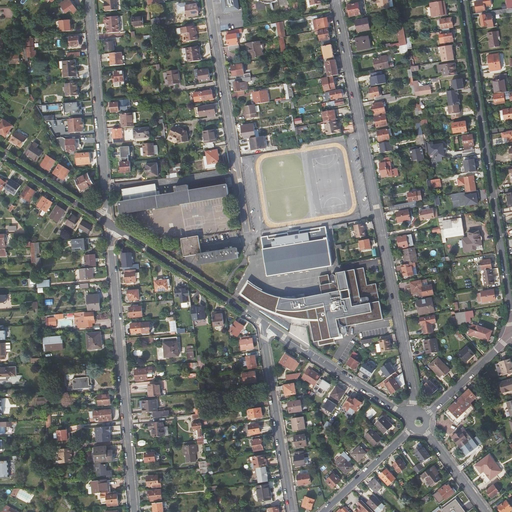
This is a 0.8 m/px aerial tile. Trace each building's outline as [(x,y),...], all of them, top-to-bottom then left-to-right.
[(62,6),(66,12),(67,13),(72,10),(75,13),(80,10),(74,2),(73,3),(70,0),(66,0),(61,4),(62,6)] [(107,0),(108,4),(105,5),(106,11),(118,10),(117,0),(107,0)] [(223,0),(225,11),(240,9),(243,9),(241,0),(223,0)] [(389,8),(387,0),(378,0),(378,1),(379,5),(380,9),(389,8)] [(485,7),(491,6),(490,0),(483,0),(484,0),(475,1),(477,12),(485,11),(485,7)] [(446,10),(445,1),(430,3),(432,18),(446,16),(445,10),(446,10)] [(185,13),(185,17),(188,17),(200,15),(197,3),(186,5),(187,11),(186,11),(186,12),(185,13)] [(361,14),(359,3),(348,5),(350,16),(361,14)] [(482,26),(488,25),(488,28),(494,27),(492,15),(491,15),(486,16),(486,15),(481,16),(482,26)] [(123,16),(105,17),(106,23),(108,23),(108,28),(109,33),(124,32),(123,16)] [(144,25),(143,17),(132,18),(132,24),(133,24),(133,26),(144,25)] [(160,18),(151,19),(153,29),(157,28),(161,28),(160,18)] [(329,28),(327,18),(318,19),(313,20),(315,31),(329,28)] [(370,29),(368,18),(356,20),(358,31),(370,29)] [(454,27),(452,18),(441,19),(442,29),(454,27)] [(71,30),(70,25),(70,19),(59,20),(60,31),(71,30)] [(23,36),(33,35),(32,25),(21,26),(23,36)] [(197,34),(196,25),(177,28),(178,34),(183,33),(183,34),(187,33),(188,41),(198,39),(197,34)] [(384,45),(385,49),(400,46),(407,45),(406,37),(404,26),(397,27),(399,41),(400,43),(398,43),(391,45),(390,43),(384,45)] [(243,32),(242,29),(227,31),(229,44),(239,42),(238,32),(243,32)] [(318,31),(321,45),(332,42),(329,29),(318,31)] [(450,33),(450,30),(431,33),(432,38),(441,37),(442,43),(454,41),(453,33),(450,33)] [(489,38),(490,42),(490,44),(489,44),(489,48),(499,47),(498,40),(500,40),(500,36),(499,37),(498,31),(487,33),(488,38),(489,38)] [(67,37),(68,40),(70,40),(71,46),(80,45),(79,36),(67,37)] [(371,48),(369,36),(357,38),(359,50),(371,48)] [(35,50),(34,37),(23,38),(23,42),(24,47),(27,47),(29,57),(37,56),(37,50),(35,50)] [(107,45),(106,45),(106,50),(115,49),(115,41),(107,42),(107,45)] [(261,44),(261,41),(247,43),(247,47),(248,48),(249,48),(249,50),(249,52),(250,52),(251,58),(257,57),(256,56),(264,55),(263,50),(265,48),(264,44),(261,44)] [(16,43),(16,51),(20,51),(25,51),(24,47),(23,42),(16,43)] [(321,59),(321,60),(334,58),(335,58),(332,45),(323,47),(325,56),(320,57),(320,58),(319,58),(319,59),(321,59)] [(401,54),(409,53),(408,52),(407,45),(400,46),(401,54)] [(453,52),(452,45),(441,47),(442,53),(443,62),(454,60),(453,52)] [(190,53),(191,62),(202,60),(201,51),(199,51),(198,46),(187,48),(183,48),(182,50),(183,53),(184,54),(188,53),(190,53)] [(124,64),(123,52),(119,52),(110,53),(111,65),(124,64)] [(20,63),(20,54),(10,54),(11,63),(20,63)] [(492,69),(492,71),(501,69),(499,54),(488,56),(490,69),(492,69)] [(387,55),(379,57),(379,58),(374,59),(376,70),(390,67),(394,67),(393,63),(389,64),(387,55)] [(326,63),(329,76),(339,74),(335,59),(334,58),(321,60),(321,64),(326,63)] [(60,61),(60,68),(64,68),(65,77),(77,76),(76,68),(75,60),(60,61)] [(443,72),(444,77),(458,75),(457,70),(456,70),(455,63),(438,66),(439,72),(443,72)] [(235,76),(235,79),(243,78),(251,77),(251,73),(245,74),(243,64),(232,66),(234,76),(235,76)] [(211,80),(209,69),(199,70),(199,68),(195,69),(196,76),(198,76),(200,78),(201,81),(211,80)] [(121,82),(125,81),(124,70),(115,71),(116,75),(114,75),(115,87),(121,86),(121,82)] [(170,84),(181,82),(179,70),(168,71),(170,84)] [(371,84),(372,86),(380,84),(377,74),(367,76),(369,84),(371,84)] [(334,76),(328,76),(329,78),(323,79),(324,85),(330,83),(331,90),(336,88),(334,76)] [(452,80),(454,90),(458,90),(464,89),(463,79),(452,80)] [(507,92),(505,79),(500,80),(493,81),(495,93),(504,92),(507,92)] [(248,90),(247,84),(244,85),(243,82),(240,82),(239,81),(234,82),(235,92),(238,91),(244,91),(245,90),(248,90)] [(419,87),(418,81),(414,81),(416,93),(416,95),(416,96),(432,94),(431,85),(419,87)] [(79,96),(78,82),(65,83),(66,97),(79,96)] [(375,97),(376,100),(387,98),(390,98),(393,97),(393,93),(381,96),(379,86),(370,88),(372,98),(375,97)] [(343,97),(342,89),(338,90),(330,91),(332,99),(343,97)] [(214,99),(212,90),(194,93),(195,102),(214,99)] [(253,99),(254,104),(256,104),(269,102),(267,90),(253,93),(255,99),(253,99)] [(458,99),(458,95),(459,95),(458,90),(454,90),(448,91),(450,106),(459,105),(461,104),(460,99),(458,99)] [(504,93),(494,95),(495,104),(505,103),(504,98),(510,97),(511,101),(511,100),(511,90),(507,92),(504,92),(504,93)] [(112,111),(128,110),(128,106),(130,106),(130,99),(117,100),(117,102),(111,103),(112,111)] [(78,102),(66,103),(66,112),(71,111),(71,115),(82,114),(82,110),(80,110),(80,106),(78,106),(78,102)] [(375,115),(386,113),(384,102),(373,104),(375,115)] [(209,115),(209,117),(216,116),(216,114),(215,104),(197,107),(199,117),(209,115)] [(258,117),(256,104),(254,104),(249,105),(245,106),(246,111),(245,112),(246,119),(258,117)] [(460,113),(459,105),(449,106),(448,106),(450,115),(451,114),(452,118),(463,116),(462,113),(460,113)] [(511,119),(511,108),(500,110),(502,121),(511,119)] [(323,112),(325,122),(326,121),(337,119),(335,109),(323,112)] [(133,112),(127,113),(121,113),(122,119),(124,119),(124,127),(135,126),(134,122),(134,118),(137,118),(137,112),(133,112)] [(377,127),(388,125),(386,115),(375,117),(377,127)] [(82,118),(69,119),(71,133),(83,132),(82,118)] [(328,135),(343,132),(342,126),(338,127),(337,119),(326,121),(328,135)] [(0,131),(7,136),(14,125),(4,120),(0,126),(0,131)] [(468,131),(466,121),(453,123),(454,134),(468,131)] [(256,137),(256,134),(255,129),(254,124),(242,126),(244,136),(244,139),(248,139),(256,137)] [(179,143),(189,141),(188,131),(182,128),(181,129),(179,128),(176,126),(174,126),(174,127),(170,134),(175,137),(175,136),(178,137),(179,143)] [(135,129),(136,141),(150,140),(149,128),(135,129)] [(113,129),(114,143),(124,142),(122,129),(113,129)] [(204,145),(204,149),(214,147),(213,142),(217,142),(215,129),(204,131),(206,145),(204,145)] [(389,129),(378,131),(380,141),(390,139),(389,129)] [(511,141),(511,130),(503,132),(504,137),(508,136),(509,142),(511,141)] [(28,138),(16,131),(10,141),(16,144),(16,143),(22,147),(28,138)] [(415,136),(417,146),(422,145),(425,144),(424,140),(424,137),(423,134),(415,136)] [(465,147),(465,151),(474,149),(473,146),(475,146),(473,134),(463,136),(465,147)] [(266,148),(264,136),(256,137),(256,139),(250,139),(252,150),(266,148)] [(68,139),(64,137),(63,137),(57,138),(59,142),(65,152),(71,152),(75,151),(77,151),(76,139),(68,139)] [(34,158),(38,161),(44,151),(33,145),(35,142),(32,140),(25,152),(27,154),(34,158)] [(380,143),(382,153),(394,150),(392,141),(380,143)] [(145,156),(156,155),(154,143),(144,143),(145,156)] [(435,158),(444,157),(443,145),(433,146),(433,143),(429,143),(430,158),(435,157),(435,158)] [(422,148),(422,145),(417,146),(410,147),(412,161),(416,160),(418,160),(419,161),(425,160),(422,148)] [(120,147),(121,161),(130,160),(129,155),(131,155),(130,146),(120,147)] [(206,168),(217,166),(217,163),(221,162),(218,149),(207,151),(207,156),(204,156),(206,168)] [(91,164),(90,153),(77,154),(78,165),(91,164)] [(50,170),(57,161),(48,155),(41,165),(50,170)] [(383,177),(389,176),(393,175),(392,168),(390,158),(379,160),(383,177)] [(466,173),(477,171),(475,159),(464,161),(466,173)] [(130,161),(130,160),(121,161),(121,162),(120,162),(120,172),(132,172),(131,161),(130,161)] [(176,163),(177,172),(186,171),(185,162),(176,163)] [(147,169),(147,173),(148,173),(149,177),(159,176),(158,163),(147,164),(148,168),(147,169)] [(65,180),(71,170),(61,164),(55,173),(65,180)] [(81,191),(94,183),(89,174),(76,180),(81,191)] [(474,176),(464,177),(465,185),(466,185),(467,192),(476,191),(474,176)] [(5,182),(0,177),(0,188),(3,191),(5,188),(9,182),(7,180),(5,182)] [(9,182),(5,188),(15,194),(21,185),(17,183),(15,182),(15,181),(11,179),(9,182)] [(228,186),(227,179),(198,184),(167,189),(168,194),(158,196),(156,185),(123,190),(125,201),(120,202),(121,214),(127,213),(127,212),(170,205),(211,198),(230,195),(228,186)] [(440,186),(439,179),(431,180),(433,187),(440,186)] [(449,185),(452,184),(453,193),(461,192),(459,179),(449,181),(449,185)] [(22,196),(30,201),(37,191),(28,186),(22,196)] [(478,190),(476,191),(467,192),(452,194),(453,201),(460,200),(461,206),(479,204),(478,199),(480,198),(478,190)] [(422,199),(421,191),(408,193),(410,202),(422,199)] [(39,205),(48,211),(54,202),(45,196),(39,205)] [(410,202),(389,206),(390,212),(411,208),(410,202)] [(51,216),(60,222),(67,211),(58,205),(51,216)] [(435,218),(433,208),(419,211),(421,220),(435,218)] [(411,220),(409,210),(397,213),(399,222),(411,220)] [(464,235),(461,214),(438,218),(442,239),(446,238),(464,235)] [(75,228),(81,219),(73,215),(67,223),(75,228)] [(93,225),(84,220),(81,225),(79,227),(89,233),(93,225)] [(366,236),(365,231),(364,228),(365,228),(364,223),(354,225),(355,231),(356,231),(357,237),(366,236)] [(265,260),(268,276),(285,273),(308,270),(332,266),(333,266),(326,227),(289,233),(262,237),(265,260)] [(476,246),(483,245),(481,235),(479,235),(479,232),(476,233),(468,234),(469,237),(463,238),(465,252),(474,250),(477,250),(476,246)] [(412,234),(397,237),(400,248),(414,246),(412,234)] [(199,254),(202,253),(200,237),(199,236),(182,238),(182,240),(185,256),(199,254)] [(86,243),(85,238),(74,239),(75,249),(83,248),(83,250),(89,249),(88,243),(86,243)] [(372,249),(370,239),(360,241),(361,251),(372,249)] [(415,247),(403,250),(404,256),(405,256),(407,264),(415,263),(423,261),(422,253),(416,254),(415,247)] [(202,253),(199,254),(200,264),(239,258),(237,248),(202,253)] [(124,253),(125,270),(140,269),(139,264),(133,264),(132,252),(129,253),(129,249),(124,250),(125,253),(124,253)] [(97,266),(97,262),(98,261),(98,258),(96,258),(96,254),(85,255),(86,267),(97,266)] [(491,259),(481,260),(482,265),(477,266),(477,268),(478,271),(486,270),(493,269),(491,259)] [(416,267),(415,263),(407,264),(402,265),(404,276),(407,276),(407,277),(414,276),(413,268),(416,267)] [(98,272),(97,267),(85,268),(80,269),(82,280),(95,279),(94,272),(98,272)] [(331,284),(329,275),(320,276),(323,294),(306,297),(298,299),(292,299),(287,299),(282,298),(277,297),(272,295),(263,292),(258,289),(254,287),(249,283),(242,294),(250,299),(257,304),(265,308),(272,311),(280,314),(288,316),(296,318),(304,319),(310,319),(315,342),(319,341),(320,345),(335,342),(334,338),(341,337),(341,334),(343,333),(343,334),(344,335),(345,335),(346,335),(347,334),(347,333),(346,326),(384,319),(377,284),(367,285),(364,268),(337,273),(339,282),(337,282),(336,275),(335,274),(334,274),(333,274),(332,275),(331,276),(333,283),(331,284)] [(495,284),(493,269),(486,270),(487,273),(483,273),(485,285),(495,284)] [(141,276),(140,272),(126,273),(127,282),(137,281),(137,277),(141,276)] [(168,289),(167,279),(156,281),(156,290),(168,289)] [(423,287),(422,280),(410,282),(412,294),(419,293),(420,298),(434,295),(432,285),(423,287)] [(190,290),(186,290),(186,287),(176,289),(176,296),(181,296),(182,302),(191,301),(190,290)] [(128,297),(130,297),(130,300),(141,299),(140,288),(128,289),(128,297)] [(482,292),(483,301),(496,300),(494,290),(482,292)] [(89,311),(101,310),(99,294),(88,295),(89,311)] [(420,315),(435,312),(432,298),(417,301),(420,315)] [(206,318),(205,306),(201,306),(199,308),(198,307),(195,305),(191,305),(192,307),(193,320),(206,318)] [(143,315),(142,306),(130,307),(131,316),(143,315)] [(219,314),(216,314),(213,315),(214,326),(225,324),(228,324),(226,312),(223,312),(223,310),(218,311),(219,314)] [(474,315),(473,310),(465,312),(467,322),(471,321),(470,316),(474,315)] [(85,312),(75,313),(76,324),(79,324),(80,328),(94,326),(94,322),(96,322),(95,312),(86,313),(86,312),(85,312)] [(465,312),(455,313),(457,325),(467,323),(467,322),(465,312)] [(65,318),(64,313),(57,314),(57,317),(50,318),(50,325),(58,325),(57,319),(65,318)] [(437,323),(435,315),(424,317),(420,318),(422,326),(423,325),(425,334),(433,332),(432,324),(437,323)] [(230,331),(238,336),(245,326),(237,320),(230,331)] [(150,322),(142,323),(132,323),(132,333),(143,332),(143,333),(150,332),(150,329),(151,328),(152,327),(152,326),(152,325),(151,324),(151,323),(150,323),(150,322)] [(473,324),(471,329),(476,331),(491,335),(493,330),(473,324)] [(489,341),(491,335),(476,331),(471,329),(469,335),(473,336),(474,336),(489,341)] [(461,339),(464,336),(458,331),(454,331),(461,339)] [(97,346),(103,346),(101,332),(87,333),(89,349),(97,348),(97,346)] [(64,335),(44,337),(45,351),(65,349),(64,335)] [(161,338),(162,342),(164,342),(165,357),(180,356),(178,336),(161,338)] [(251,338),(251,336),(240,337),(242,350),(254,348),(253,338),(251,338)] [(427,354),(439,352),(436,338),(424,341),(427,354)] [(389,339),(381,340),(383,348),(381,348),(382,352),(391,350),(389,339)] [(475,354),(467,346),(458,354),(466,363),(475,354)] [(292,369),(297,361),(286,354),(281,362),(292,369)] [(251,365),(252,368),(258,367),(256,355),(246,356),(246,357),(243,358),(244,365),(248,365),(248,366),(251,365)] [(356,370),(361,363),(351,357),(347,364),(356,370)] [(441,377),(443,375),(445,376),(451,371),(439,357),(434,362),(432,361),(429,365),(441,377)] [(206,367),(205,359),(201,360),(198,361),(198,362),(199,366),(199,368),(206,367)] [(511,365),(510,359),(500,362),(504,375),(511,372),(511,365)] [(381,369),(388,378),(393,375),(396,372),(390,362),(381,369)] [(365,363),(360,371),(371,378),(376,369),(365,363)] [(153,375),(152,366),(147,366),(147,369),(136,370),(136,380),(148,379),(148,375),(152,375),(153,375)] [(1,371),(0,371),(0,380),(9,380),(9,376),(17,376),(17,367),(1,367),(1,371)] [(306,380),(315,386),(320,378),(321,377),(308,368),(302,379),(306,381),(306,380)] [(90,374),(91,373),(91,370),(84,370),(84,373),(67,374),(68,381),(69,381),(69,388),(80,387),(80,385),(91,384),(90,374)] [(257,382),(256,371),(243,373),(245,384),(257,382)] [(406,384),(403,373),(395,378),(393,375),(388,378),(384,381),(393,394),(406,384)] [(323,380),(320,378),(315,386),(314,388),(322,394),(325,389),(327,391),(331,384),(323,379),(323,380)] [(503,393),(511,390),(511,389),(511,388),(511,378),(500,382),(503,393)] [(425,384),(427,387),(430,389),(429,390),(426,392),(431,397),(439,389),(430,380),(425,384)] [(149,385),(150,396),(161,395),(160,383),(149,385)] [(286,395),(297,394),(295,383),(284,385),(286,395)] [(331,395),(340,401),(346,392),(337,386),(331,395)] [(454,421),(457,424),(475,408),(470,403),(477,397),(469,389),(445,413),(453,422),(454,421)] [(111,394),(98,395),(99,405),(111,404),(111,394)] [(332,401),(326,397),(317,412),(320,418),(325,429),(327,432),(333,423),(329,421),(323,416),(332,401)] [(355,400),(350,397),(343,407),(348,410),(347,411),(353,415),(356,410),(357,411),(362,403),(356,398),(355,400)] [(144,408),(144,412),(153,411),(158,411),(157,399),(141,400),(142,408),(144,408)] [(303,411),(301,400),(288,402),(290,413),(303,411)] [(263,416),(262,407),(248,409),(249,418),(263,416)] [(96,421),(113,419),(112,409),(95,411),(95,417),(96,421)] [(334,413),(329,421),(333,423),(336,417),(338,416),(334,413)] [(393,426),(384,416),(375,424),(384,434),(393,426)] [(293,419),(294,424),(293,424),(294,430),(306,428),(304,417),(293,419)] [(165,435),(164,421),(152,422),(149,422),(150,429),(152,429),(153,437),(165,435)] [(198,436),(198,441),(204,440),(203,433),(203,429),(202,422),(202,421),(193,421),(193,426),(198,426),(199,436),(198,436)] [(261,433),(259,423),(249,425),(251,435),(261,433)] [(111,426),(96,427),(96,438),(98,438),(99,442),(110,441),(109,432),(111,432),(111,426)] [(68,429),(58,429),(59,440),(71,439),(70,435),(68,435),(68,432),(68,429)] [(382,439),(373,429),(366,436),(375,445),(382,439)] [(453,436),(463,450),(475,441),(468,433),(466,434),(462,429),(453,436)] [(496,442),(497,444),(504,439),(501,431),(498,433),(501,438),(496,442)] [(261,438),(261,435),(256,436),(256,439),(252,439),(254,451),(264,449),(262,438),(261,438)] [(307,445),(306,435),(295,437),(297,447),(307,445)] [(478,446),(475,441),(463,450),(467,454),(478,446)] [(196,455),(198,455),(197,444),(184,446),(184,456),(187,455),(187,462),(197,461),(196,455)] [(359,461),(368,453),(360,445),(352,453),(359,461)] [(73,452),(72,447),(61,448),(61,451),(60,451),(61,462),(72,461),(72,455),(72,452),(73,452)] [(113,450),(107,451),(107,447),(91,448),(92,462),(114,461),(114,458),(113,454),(113,450)] [(424,447),(415,454),(422,464),(431,457),(424,447)] [(304,451),(295,453),(295,456),(296,466),(306,465),(305,454),(304,454),(304,451)] [(160,460),(159,456),(156,456),(155,452),(145,453),(146,462),(160,460)] [(255,468),(267,466),(266,458),(265,459),(264,454),(253,456),(255,468)] [(335,462),(338,466),(345,473),(353,467),(349,462),(352,459),(347,454),(343,457),(342,455),(335,462)] [(489,455),(475,465),(481,473),(484,470),(486,472),(485,473),(490,480),(496,475),(502,471),(489,455)] [(0,476),(10,477),(9,459),(0,459),(0,476)] [(400,459),(393,464),(399,473),(406,467),(400,459)] [(98,475),(108,475),(113,474),(113,471),(108,471),(107,464),(103,464),(103,463),(90,463),(91,470),(93,469),(95,470),(98,470),(98,475)] [(417,471),(423,467),(420,463),(414,467),(417,471)] [(267,472),(266,466),(257,468),(259,483),(269,481),(268,475),(268,471),(267,472)] [(434,466),(421,475),(424,479),(426,478),(432,486),(441,479),(435,471),(437,470),(434,466)] [(386,469),(380,475),(389,485),(396,478),(386,469)] [(502,471),(496,475),(499,480),(506,475),(503,470),(502,471)] [(310,473),(298,475),(299,485),(312,483),(310,473)] [(334,473),(326,481),(333,488),(341,480),(334,473)] [(152,485),(153,488),(161,487),(162,487),(161,483),(159,483),(159,475),(148,476),(148,485),(152,485)] [(375,479),(368,484),(376,493),(382,487),(375,479)] [(92,482),(93,493),(102,492),(109,492),(108,480),(92,482)] [(494,484),(486,490),(492,498),(500,492),(495,487),(498,485),(496,483),(494,485),(494,484)] [(270,484),(257,486),(259,501),(272,499),(270,484)] [(439,491),(433,495),(439,503),(445,499),(446,500),(455,493),(449,484),(447,486),(446,485),(438,490),(439,491)] [(149,491),(149,495),(151,495),(151,501),(162,500),(162,490),(149,491)] [(119,505),(118,494),(114,494),(113,492),(109,492),(102,492),(103,499),(108,498),(108,505),(119,505)] [(431,497),(429,494),(423,499),(425,503),(430,499),(429,498),(431,497)] [(302,506),(312,510),(316,499),(306,496),(302,506)] [(374,496),(368,502),(377,511),(378,511),(382,509),(379,506),(382,503),(374,496)] [(374,511),(362,499),(358,503),(361,506),(355,511),(374,511)] [(441,510),(440,508),(435,511),(465,511),(456,499),(441,510)] [(503,502),(501,499),(495,503),(501,511),(507,511),(511,508),(511,506),(507,500),(503,502)] [(164,511),(164,502),(154,503),(154,511),(164,511)]
